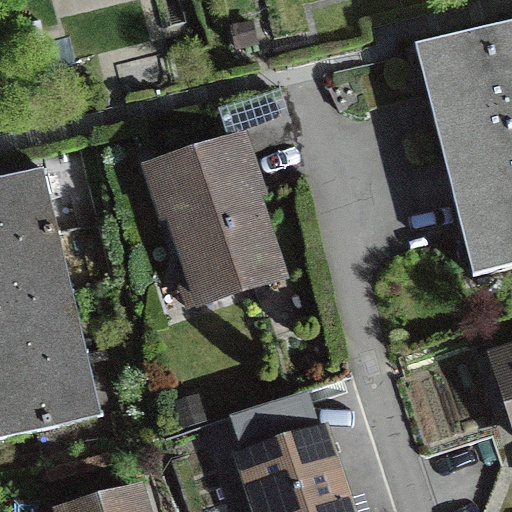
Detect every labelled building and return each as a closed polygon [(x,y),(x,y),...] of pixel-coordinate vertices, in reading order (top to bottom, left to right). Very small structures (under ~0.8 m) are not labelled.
[(511,30),(420,52),(436,122),(511,103),(511,30)] [(511,103),(436,122),(455,197),(511,182),(511,103)] [(294,287),(248,141),(140,175),(187,321),(294,287)] [(0,183),(0,247),(51,235),(36,175),(0,183)] [(511,182),(455,197),(474,275),(511,265),(511,182)] [(0,309),(66,293),(51,235),(0,247),(0,309)] [(0,309),(0,373),(81,354),(66,293),(0,309)] [(0,449),(99,425),(81,354),(0,373),(0,449)] [(511,357),(486,366),(511,444),(511,357)] [(354,511),(326,434),(233,468),(248,511),(354,511)] [(153,511),(152,503),(105,511),(153,511)]
